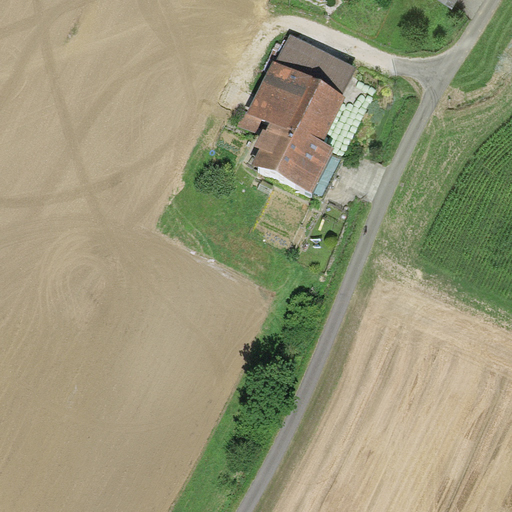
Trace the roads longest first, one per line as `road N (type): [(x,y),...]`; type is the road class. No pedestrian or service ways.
road 1 (track): [(490,0),(371,221),(285,432),(240,511)]
road 2 (track): [(445,74),(393,64),(292,22),(268,28),(220,108)]
